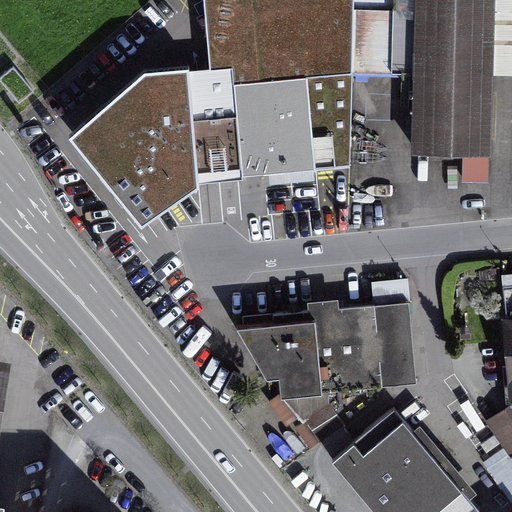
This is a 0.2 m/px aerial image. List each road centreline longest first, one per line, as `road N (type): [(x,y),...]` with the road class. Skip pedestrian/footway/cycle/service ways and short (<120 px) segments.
road 1 (residential): [(511,232),(151,265)]
road 2 (secondary): [(270,511),(83,293)]
road 3 (unknown): [(426,240),(427,405),(463,462)]
road 4 (secondary): [(83,293),(0,188)]
